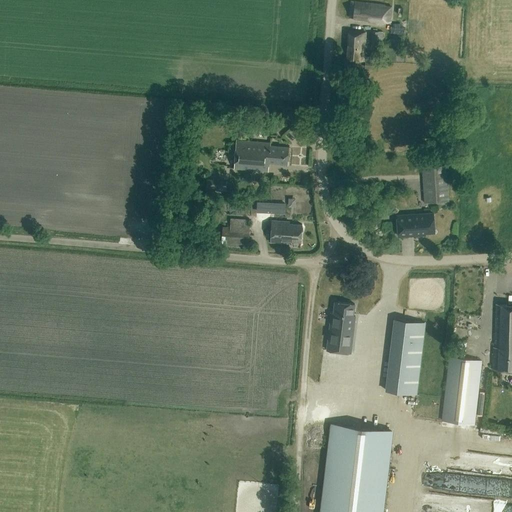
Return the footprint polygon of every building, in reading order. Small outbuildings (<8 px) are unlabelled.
[(384,5),(349,1),(348,20),(382,23),(383,21),(390,22),(391,8),(384,7),(384,5)] [(426,34),(427,24),(411,22),(410,33),(426,34)] [(365,32),(349,31),(347,60),(363,61),(365,32)] [(382,32),(372,32),(371,46),(381,47),(382,32)] [(270,143),(236,140),(236,144),(228,143),(228,153),(235,153),(234,169),(268,171),(269,163),(287,165),(289,147),(270,145),(270,143)] [(449,202),(446,165),(422,167),(424,203),(449,202)] [(434,232),(433,213),(397,216),(398,236),(421,235),(421,233),(434,232)] [(250,220),(230,219),(230,228),(222,228),(221,244),(248,245),(250,220)] [(284,221),(272,221),(271,242),(288,243),(288,241),(301,242),(301,232),(303,231),(303,228),(302,227),(302,225),(289,224),(289,223),(284,223),(284,221)] [(353,316),(355,304),(335,302),(333,313),(331,313),(327,351),(351,353),(355,316),(353,316)] [(511,305),(496,305),(494,348),(493,348),(493,354),(492,354),(492,369),(511,370),(511,305)] [(425,322),(394,319),(386,390),(417,394),(425,322)] [(376,383),(373,343),(365,344),(365,351),(361,351),(361,356),(364,356),(364,358),(359,358),(359,352),(352,353),(352,357),(354,357),(355,361),(348,361),(350,386),(350,391),(371,390),(370,384),(376,383)] [(481,361),(450,357),(442,421),(474,424),(481,361)] [(383,511),(393,432),(330,424),(319,511),(383,511)] [(411,430),(401,430),(401,441),(411,441),(411,430)] [(481,447),(494,450),(496,443),(482,441),(481,447)] [(462,475),(464,461),(450,458),(447,473),(462,475)] [(437,497),(439,484),(432,483),(431,496),(437,497)]
